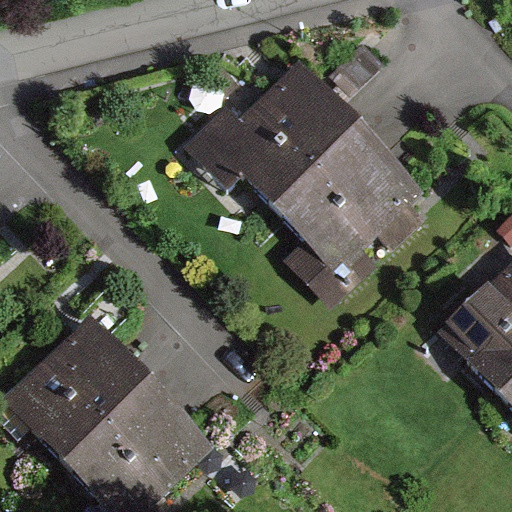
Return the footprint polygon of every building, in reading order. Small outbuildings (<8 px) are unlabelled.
[(247,165),(281,200),(350,132),(296,77),(239,133),(225,120),(197,147),(231,181),(247,165)] [(350,132),(281,200),(319,238),(296,260),(335,299),(414,221),(398,205),(410,193),(350,132)] [(511,386),(511,282),(457,332),(509,389),(511,386)] [(148,389),(93,332),(20,401),(74,459),(148,389)] [(133,511),(203,447),(148,389),(74,459),(124,511),(133,511)]
